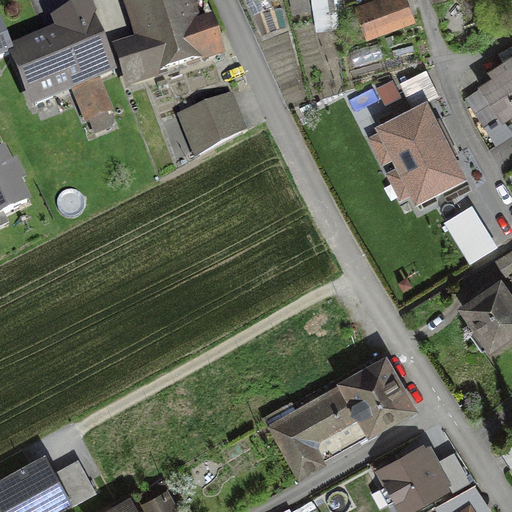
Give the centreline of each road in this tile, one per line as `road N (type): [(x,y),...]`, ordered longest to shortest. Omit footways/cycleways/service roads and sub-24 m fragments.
road 1 (residential): [(77,430),(361,272)]
road 2 (residential): [(221,0),(361,272)]
road 3 (residential): [(443,410),(262,511)]
road 4 (residential): [(361,272),(443,410)]
road 5 (residential): [(443,410),(511,511)]
